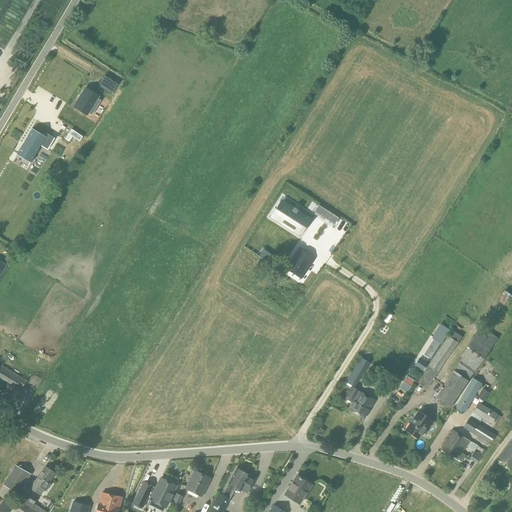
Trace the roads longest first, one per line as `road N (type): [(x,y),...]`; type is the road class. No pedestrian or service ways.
road 1 (unclassified): [(462,511),(406,475),(310,446),(104,456),(0,417)]
road 2 (unclassified): [(0,123),(74,0)]
